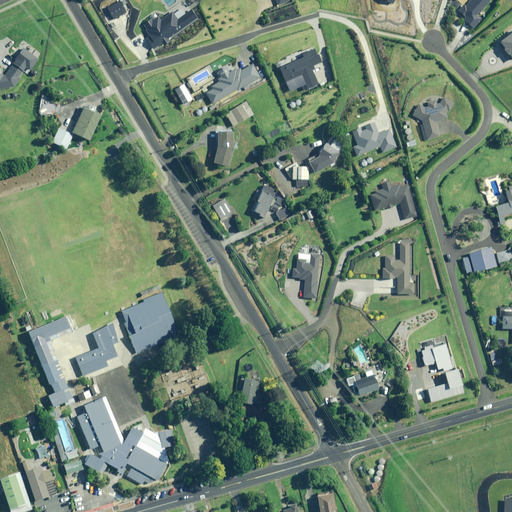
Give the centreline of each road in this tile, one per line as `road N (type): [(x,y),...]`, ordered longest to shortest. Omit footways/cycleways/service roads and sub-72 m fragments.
road 1 (unclassified): [(334,454),(116,77)]
road 2 (residential): [(490,408),(429,194),(438,170),(484,130),(488,107),(435,41)]
road 3 (residential): [(315,14),(116,77)]
road 4 (tertiary): [(136,511),(334,454)]
road 5 (tertiary): [(334,454),(490,408)]
